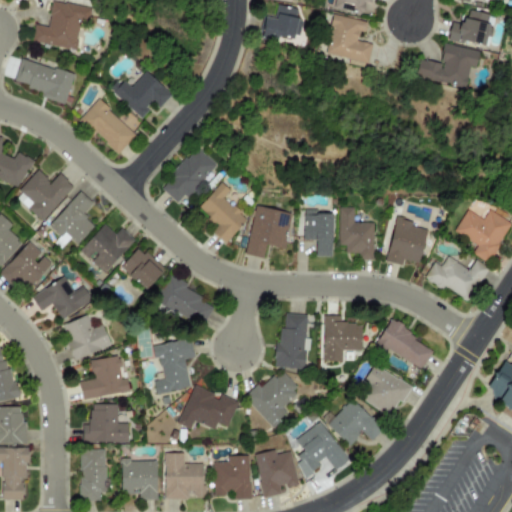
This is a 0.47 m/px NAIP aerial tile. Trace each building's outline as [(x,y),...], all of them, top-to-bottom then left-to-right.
[(332,0),(331,9),(367,15),(369,0),(332,0)] [(29,42),(73,50),(79,20),(86,21),(89,8),(50,1),(45,27),(32,25),(29,42)] [(264,17),(260,38),(275,41),(276,36),(291,39),(296,9),(276,5),(273,19),(264,17)] [(445,39),(486,46),(491,15),(464,11),(461,25),(448,23),(445,39)] [(365,22),(331,15),(323,55),(365,63),(369,44),(355,41),(357,32),(363,33),(365,22)] [(417,60),(413,78),(463,87),(467,68),(473,69),(476,51),(441,45),(438,63),(417,60)] [(63,101),(71,75),(19,58),(10,85),(63,101)] [(168,96),(145,71),(128,87),(119,79),(108,89),(137,120),(147,111),(141,105),(147,99),(156,108),(168,96)] [(116,155),(133,135),(95,100),(77,120),(116,155)] [(138,125),(127,113),(119,121),(129,133),(138,125)] [(157,188),(177,206),(213,165),(194,148),(157,188)] [(31,161),(15,152),(11,160),(1,154),(0,154),(0,181),(14,189),(31,161)] [(71,187),(57,174),(48,183),(36,171),(12,196),(38,221),(71,187)] [(223,244),(245,219),(221,198),(227,191),(218,182),(195,208),(215,226),(210,232),(223,244)] [(90,203),(77,192),(47,227),(58,236),(54,241),(61,246),(67,239),(75,245),(92,225),(80,215),(90,203)] [(289,214),(254,206),(243,255),(263,259),(265,247),(281,251),(289,214)] [(337,246),(344,247),(343,254),(356,254),(356,260),(371,261),(372,224),(352,223),(352,209),(337,208),(337,246)] [(510,224),(487,211),(482,220),(465,210),(452,232),(476,246),(471,255),(486,264),(510,224)] [(314,257),(330,257),(331,212),(302,212),(301,241),(314,241),(314,257)] [(10,226),(0,216),(0,264),(20,243),(6,230),(10,226)] [(418,264),(425,230),(410,227),(411,222),(393,218),(384,263),(400,266),(401,261),(418,264)] [(113,235),(102,225),(77,251),(101,274),(132,241),(119,229),(113,235)] [(40,254),(27,242),(0,271),(0,275),(21,295),(49,264),(40,255),(40,254)] [(118,271),(146,291),(162,268),(134,248),(118,271)] [(468,302),(484,267),(472,261),(468,269),(444,258),(440,267),(431,263),(422,280),(468,302)] [(211,308),(197,301),(200,297),(183,288),(186,284),(168,275),(153,301),(201,327),(211,308)] [(72,293),(62,277),(29,298),(38,312),(49,305),(60,320),(85,304),(76,290),(72,293)] [(272,368),(301,370),(304,316),(281,314),(280,343),(273,343),(272,368)] [(109,346),(100,325),(90,329),(84,316),(58,327),(73,361),(109,346)] [(360,352),(359,324),(339,325),(339,316),(321,316),(321,362),(340,362),(340,352),(360,352)] [(432,349),(387,322),(374,344),(419,370),(432,349)] [(154,395),(188,389),(183,360),(191,359),(188,340),(150,346),(152,360),(157,359),(161,380),(151,382),(154,395)] [(0,347),(0,402),(13,399),(3,347),(0,347)] [(127,392),(125,379),(121,379),(117,356),(88,361),(91,380),(77,382),(80,400),(127,392)] [(511,406),(493,394),(491,383),(506,359),(511,362),(511,406)] [(407,386),(371,366),(354,397),(389,418),(407,386)] [(269,430),(286,416),(278,407),(297,391),(282,373),(274,379),(271,375),(243,398),(269,430)] [(176,425),(189,430),(192,423),(213,431),(215,424),(226,428),(236,402),(216,394),(215,395),(191,386),(176,425)] [(349,399),(331,417),(327,413),(320,420),(346,446),(360,432),(369,441),(380,431),(349,399)] [(115,405),(88,405),(88,426),(80,426),(80,443),(126,443),(126,424),(115,424),(115,405)] [(0,444),(24,444),(24,422),(19,422),(19,407),(0,407),(0,444)] [(304,476),(325,460),(333,472),(347,462),(318,422),(293,441),(301,452),(291,459),(304,476)] [(25,449),(0,448),(0,462),(0,465),(0,500),(20,501),(21,478),(25,478),(25,449)] [(103,450),(78,451),(78,502),(98,502),(98,494),(103,494),(103,450)] [(252,455),(261,498),(284,494),(283,489),(296,486),(289,452),(273,455),(272,451),(252,455)] [(162,499),(201,499),(202,464),(182,464),(182,454),(163,454),(162,499)] [(211,463),(212,496),(230,496),(230,500),(248,500),(247,456),(225,457),(225,462),(211,463)] [(119,494),(137,494),(137,501),(155,500),(154,462),(127,462),(127,459),(119,459),(119,494)]
